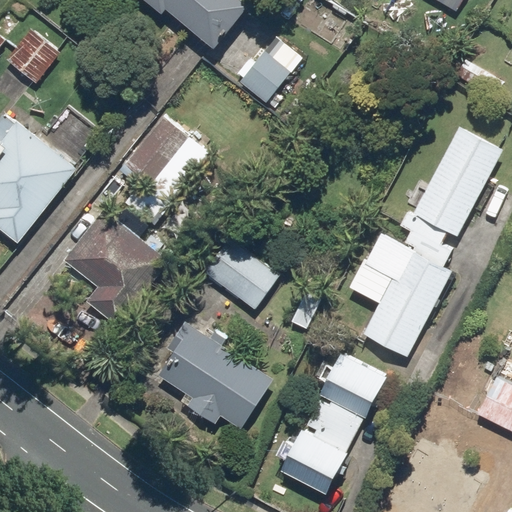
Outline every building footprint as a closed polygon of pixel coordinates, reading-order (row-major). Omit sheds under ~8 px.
[(244,0),(152,0),(211,46),(247,2),(244,0)] [(446,0),(460,8),(465,0),(446,0)] [(32,31),(8,62),(36,83),(60,52),(32,31)] [(268,102),(289,72),(263,55),(242,85),(268,102)] [(500,89),(462,66),(455,76),(493,100),(500,89)] [(165,122),(127,167),(169,203),(208,157),(165,122)] [(15,123),(0,141),(0,218),(24,238),(77,172),(15,123)] [(417,213),(456,232),(495,153),(456,134),(417,213)] [(88,303),(118,327),(137,305),(136,304),(170,262),(104,210),(64,260),(100,289),(88,303)] [(230,233),(204,271),(257,308),(284,269),(230,233)] [(390,279),(363,334),(410,357),(450,273),(430,264),(431,260),(379,235),(364,267),(390,279)] [(308,330),(322,300),(305,292),(291,322),(308,330)] [(237,426),(270,379),(188,322),(156,370),(237,426)] [(279,470),(323,492),(382,378),(337,355),(279,470)] [(479,407),(510,428),(511,423),(511,387),(498,378),(479,407)] [(476,511),(488,487),(431,461),(407,511),(476,511)]
